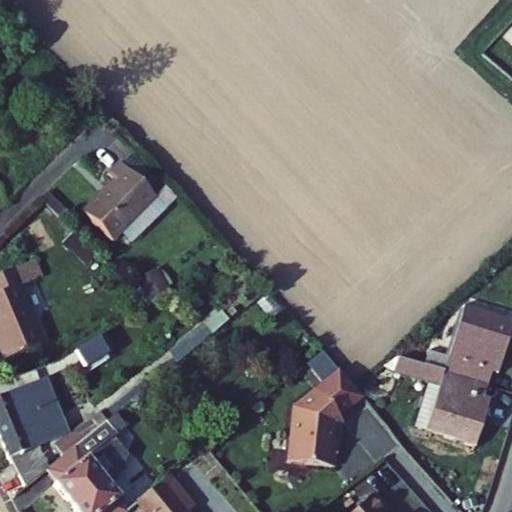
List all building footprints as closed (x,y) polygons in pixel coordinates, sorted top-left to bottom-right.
[(83,203),(113,232),(154,190),(117,154),(106,165),(114,172),(83,203)] [(0,348),(3,356),(43,339),(19,282),(33,276),(26,259),(0,270),(0,348)] [(143,305),(167,296),(158,272),(134,281),(143,305)] [(435,344),(429,358),(492,381),(504,348),(511,351),(511,347),(511,314),(474,301),(455,351),(435,344)] [(492,381),(429,358),(424,372),(444,380),(426,431),(475,449),(487,417),(480,414),(492,381)] [(0,435),(23,484),(45,466),(105,417),(97,407),(55,440),(39,404),(27,410),(16,384),(0,391),(0,435)] [(287,470),(335,472),(337,423),(353,424),(354,393),(290,390),(287,470)] [(118,511),(136,498),(147,511),(178,511),(181,510),(158,481),(147,489),(137,477),(117,494),(80,449),(111,424),(105,417),(45,466),(54,477),(51,480),(77,511),(118,511)] [(158,481),(181,510),(196,497),(172,469),(158,481)] [(392,511),(385,503),(389,500),(375,485),(345,511),(392,511)] [(207,511),(196,497),(181,510),(183,511),(207,511)]
